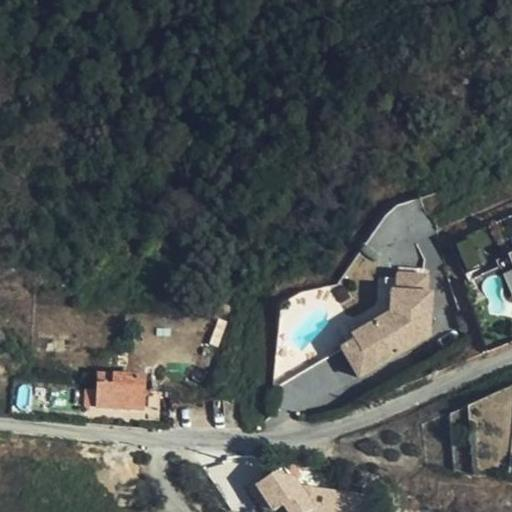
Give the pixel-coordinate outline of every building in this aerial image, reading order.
[(511,285),(511,255),(501,262),(511,285)] [(396,281),(396,296),(391,296),(391,317),(350,340),(352,344),(339,352),(356,381),(426,338),(430,296),(425,296),(426,279),(397,278),(396,281)] [(383,281),(382,311),(345,332),(350,340),(391,317),(391,296),(396,296),(396,281),(383,281)] [(142,414),(142,378),(115,377),(115,389),(99,389),(99,413),(142,414)] [(292,468),(261,484),(276,510),(283,507),(286,511),(306,511),(291,483),(298,478),(292,468)] [(273,511),(276,510),(261,484),(254,489),(267,511),(273,511)]
